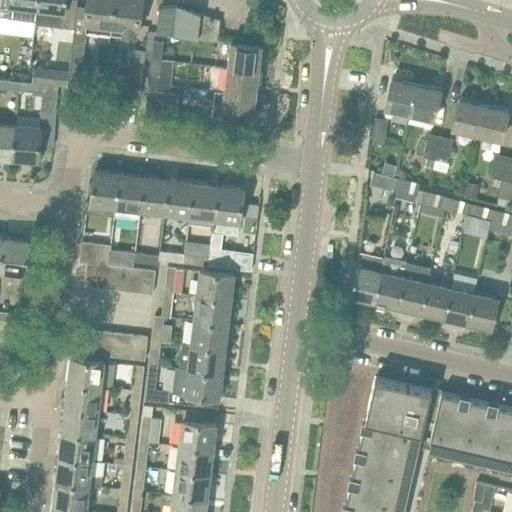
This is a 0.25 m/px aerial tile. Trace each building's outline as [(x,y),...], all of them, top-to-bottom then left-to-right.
[(0,0),(0,15),(34,20),(36,0),(0,0)] [(36,0),(34,20),(35,20),(35,24),(73,29),(75,14),(76,0),(36,0)] [(114,0),(88,0),(86,30),(111,33),(114,0)] [(140,0),(114,0),(111,33),(136,36),(140,0)] [(199,12),(176,5),(159,6),(156,33),(218,39),(220,18),(199,16),(199,12)] [(153,39),(151,57),(161,58),(163,40),(153,39)] [(86,88),(88,72),(81,71),(84,42),(72,41),(66,86),(86,88)] [(261,45),(231,41),(228,66),(258,70),(261,45)] [(129,77),(123,76),(121,92),(140,94),(145,49),(132,48),(129,77)] [(151,57),(148,82),(171,84),(174,60),(161,58),(151,57)] [(258,70),(228,66),(225,91),(255,94),(258,70)] [(0,77),(0,86),(16,88),(17,80),(0,77)] [(384,107),(404,112),(409,113),(416,83),(391,77),(384,107)] [(43,83),(17,80),(16,88),(42,91),(43,83)] [(171,84),(148,82),(145,106),(168,109),(171,84)] [(60,85),(43,83),(42,91),(41,114),(57,115),(60,85)] [(441,89),(416,83),(409,113),(434,119),(441,89)] [(215,90),(212,114),(222,116),(253,119),(255,94),(225,91),(215,90)] [(459,98),(454,117),(452,128),(476,134),(484,103),(459,98)] [(508,109),(484,103),(476,134),(501,140),(508,109)] [(387,118),(375,116),(372,141),(384,142),(387,118)] [(0,156),(12,158),(14,124),(0,122),(0,156)] [(14,124),(12,158),(38,160),(40,126),(14,124)] [(440,135),(428,132),(423,155),(427,156),(425,164),(433,166),(440,135)] [(453,137),(440,135),(433,166),(446,169),(453,137)] [(508,155),(495,152),(490,176),(502,178),(508,155)] [(511,191),(511,155),(508,155),(502,178),(503,179),(497,203),(508,205),(510,198),(510,199),(511,191)] [(90,200),(90,202),(115,205),(120,171),(94,168),(90,200)] [(395,176),(375,170),(371,182),(385,186),(383,195),(394,198),(397,188),(392,187),(395,176)] [(115,205),(114,214),(140,217),(141,208),(145,174),(120,171),(115,205)] [(169,177),(145,174),(141,208),(165,211),(169,177)] [(420,182),(395,176),(392,187),(397,188),(394,198),(395,199),(398,188),(417,193),(420,182)] [(193,180),(169,177),(165,211),(189,214),(193,180)] [(218,184),(193,180),(189,214),(214,217),(218,184)] [(242,202),(244,187),(218,184),(214,217),(210,247),(221,248),(223,232),(238,234),(240,216),(242,202)] [(424,189),(421,201),(444,207),(447,195),(424,189)] [(470,201),(447,195),(444,207),(467,213),(470,201)] [(494,208),(470,201),(467,213),(490,219),(494,208)] [(242,202),(240,216),(257,218),(259,205),(242,202)] [(511,212),(494,208),(490,219),(511,225),(511,212)] [(29,239),(3,236),(0,267),(0,269),(25,273),(29,239)] [(85,240),(83,260),(87,261),(99,262),(107,263),(109,250),(110,244),(105,243),(85,240)] [(208,256),(207,265),(231,268),(251,270),(253,252),(221,248),(210,247),(208,256)] [(109,250),(107,263),(111,264),(122,265),(133,266),(134,260),(135,253),(109,250)] [(184,253),(160,250),(159,256),(159,261),(159,259),(183,262),(184,253)] [(357,263),(349,294),(372,300),(379,269),(381,257),(358,251),(357,263)] [(159,256),(135,253),(134,260),(158,263),(159,261),(159,256)] [(184,253),(183,262),(207,265),(208,256),(184,253)] [(407,260),(404,274),(397,305),(420,311),(427,280),(430,266),(407,260)] [(84,284),(96,286),(99,262),(87,261),(84,284)] [(99,262),(96,286),(108,287),(111,264),(99,262)] [(111,264),(108,287),(119,289),(122,265),(111,264)] [(133,266),(122,265),(119,289),(130,290),(133,266)] [(164,290),(173,291),(176,266),(167,265),(164,290)] [(143,267),(133,266),(130,290),(141,291),(143,267)] [(143,267),(141,291),(152,293),(155,269),(143,267)] [(201,269),(198,294),(231,298),(234,273),(201,269)] [(404,274),(379,269),(372,300),(397,305),(404,274)] [(451,285),(427,280),(420,311),(443,316),(451,285)] [(474,291),(451,285),(443,316),(467,322),(474,291)] [(164,290),(161,314),(163,315),(170,316),(173,291),(164,290)] [(498,296),(474,291),(467,322),(491,327),(498,296)] [(198,294),(195,319),(228,323),(231,298),(198,294)] [(0,310),(0,319),(19,322),(20,313),(0,310)] [(155,314),(152,339),(160,341),(163,315),(161,314),(155,314)] [(228,323),(195,319),(192,345),(225,349),(228,323)] [(91,329),(79,327),(76,351),(89,352),(91,329)] [(103,330),(91,329),(89,352),(100,354),(103,330)] [(114,331),(103,330),(100,354),(112,355),(114,331)] [(125,332),(114,331),(112,355),(122,356),(125,332)] [(136,334),(125,332),(122,356),(133,358),(136,334)] [(147,335),(136,334),(133,358),(144,359),(147,335)] [(160,341),(151,339),(148,364),(157,365),(160,341)] [(177,366),(177,368),(222,373),(225,349),(192,345),(192,343),(182,342),(181,346),(179,348),(178,360),(179,362),(178,366),(177,366)] [(70,356),(67,381),(102,385),(105,360),(70,356)] [(134,363),(131,389),(141,390),(144,364),(134,363)] [(157,365),(148,364),(144,399),(168,402),(169,390),(168,390),(168,391),(154,389),(157,365)] [(222,373),(178,368),(176,368),(174,392),(219,397),(222,373)] [(431,389),(375,376),(365,419),(367,420),(365,429),(362,428),(358,447),(360,448),(358,457),(356,456),(352,475),(354,476),(352,485),(350,484),(345,503),(347,504),(345,511),(416,511),(429,460),(511,478),(511,407),(497,404),(497,406),(487,404),(488,402),(469,398),(468,400),(459,398),(460,395),(441,391),(438,403),(428,401),(431,389)] [(102,385),(67,381),(64,407),(99,411),(102,385)] [(141,390),(131,389),(128,415),(138,416),(141,390)] [(143,403),(139,441),(148,442),(148,440),(158,441),(161,419),(152,418),(153,404),(143,403)] [(99,411),(64,407),(61,431),(96,435),(99,411)] [(182,408),(178,446),(213,451),(216,423),(203,421),(205,411),(185,408),(182,408)] [(138,416),(128,415),(125,439),(135,440),(138,416)] [(96,435),(61,431),(58,456),(93,460),(96,435)] [(135,440),(125,439),(122,464),(132,466),(135,440)] [(148,442),(139,441),(136,466),(145,467),(148,442)] [(213,451),(178,446),(175,471),(210,476),(213,451)] [(93,460),(58,456),(55,480),(100,486),(102,475),(91,474),(93,460)] [(132,466),(122,464),(120,488),(129,490),(132,466)] [(145,467),(136,466),(133,490),(142,491),(145,467)] [(161,492),(161,494),(172,495),(207,500),(210,476),(175,471),(172,493),(161,492)] [(90,485),(55,480),(52,505),(87,509),(90,485)] [(476,481),(473,498),(473,505),(489,509),(494,485),(476,481)] [(126,511),(129,490),(120,488),(116,511),(126,511)] [(140,511),(142,491),(133,490),(130,511),(140,511)] [(172,495),(161,494),(160,502),(171,503),(169,511),(205,511),(207,500),(172,495)]
